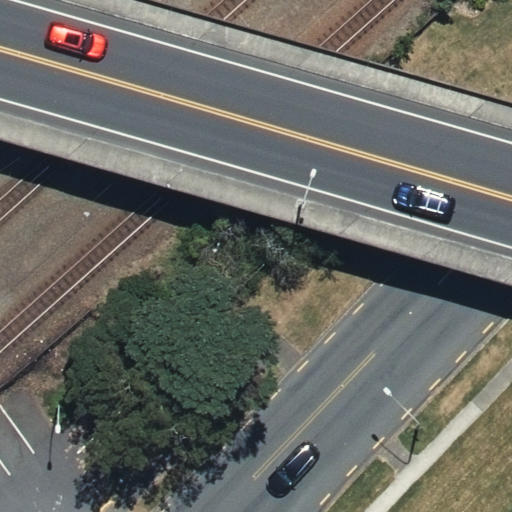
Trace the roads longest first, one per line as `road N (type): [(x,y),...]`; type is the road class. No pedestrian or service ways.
road 1 (secondary): [(0,48),(511,193)]
road 2 (secondary): [(511,204),(219,511)]
